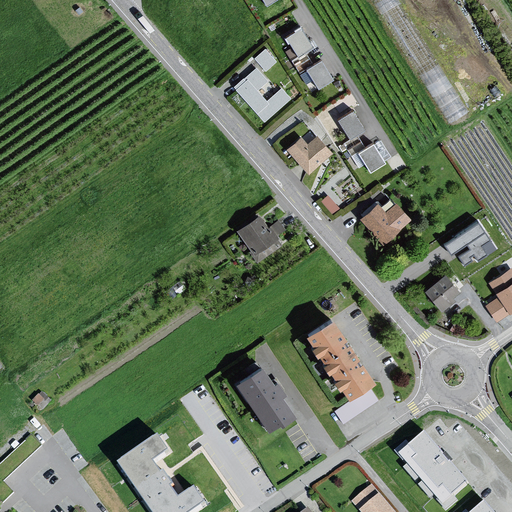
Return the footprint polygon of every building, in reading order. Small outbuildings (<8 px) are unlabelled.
[(311,47),(297,28),(285,36),(284,34),(280,36),(295,58),(311,47)] [(268,46),(255,53),(263,67),(275,61),(268,46)] [(317,60),(302,70),(315,90),(330,81),(317,60)] [(254,69),(231,89),(263,123),(289,99),(279,88),(263,102),(254,91),(265,82),(254,69)] [(466,110),(445,74),(427,84),(434,95),(449,120),(466,110)] [(349,111),(334,121),(346,140),(361,131),(349,111)] [(328,153),(312,135),(302,144),(296,136),(281,149),(304,175),(328,153)] [(354,153),(367,173),(382,164),(370,143),(354,153)] [(333,210),(339,205),(328,192),(322,198),(333,210)] [(373,203),(355,220),(380,246),(408,219),(394,204),(384,213),(373,203)] [(257,215),(233,231),(254,262),(288,234),(277,220),(264,227),(257,215)] [(452,239),(472,267),(497,249),(476,221),(452,239)] [(511,313),(511,269),(511,268),(489,283),(510,314),(511,313)] [(442,276),(421,291),(438,313),(451,304),(449,300),(456,295),(442,276)] [(325,319),(298,337),(340,400),(367,381),(325,319)] [(259,363),(232,381),(264,429),(292,411),(279,392),(283,389),(275,377),(270,380),(259,363)] [(343,421),(379,398),(370,384),(335,407),(343,421)] [(455,495),(470,483),(450,460),(449,460),(441,451),(442,450),(424,429),(409,442),(406,439),(394,449),(403,460),(404,459),(407,463),(403,466),(415,480),(419,476),(422,480),(418,484),(429,497),(434,493),(437,497),(435,499),(445,510),(458,499),(455,495)] [(0,473),(5,478),(42,443),(33,433),(0,463),(0,473)] [(168,451),(158,436),(118,463),(151,511),(193,511),(206,503),(195,488),(178,499),(170,486),(173,485),(163,471),(161,473),(153,462),(168,451)] [(396,511),(372,484),(352,501),(361,511),(396,511)] [(495,511),(484,498),(468,511),(466,508),(461,511),(495,511)]
